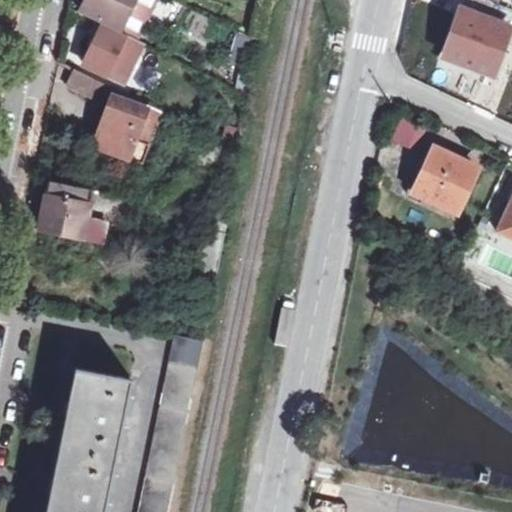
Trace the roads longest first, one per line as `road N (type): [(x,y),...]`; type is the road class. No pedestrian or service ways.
road 1 (unclassified): [(274,511),(365,70)]
road 2 (residential): [(0,166),(33,0)]
road 3 (residential): [(365,70),(511,140)]
